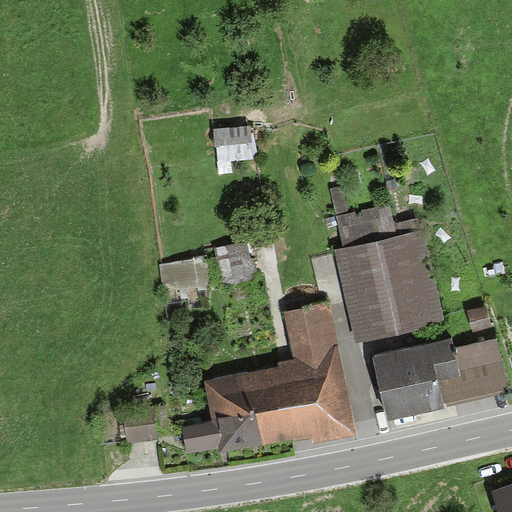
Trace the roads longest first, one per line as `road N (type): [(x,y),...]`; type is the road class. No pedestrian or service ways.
road 1 (secondary): [(0,511),(308,472),(511,427)]
road 2 (unknown): [(382,455),(342,291)]
